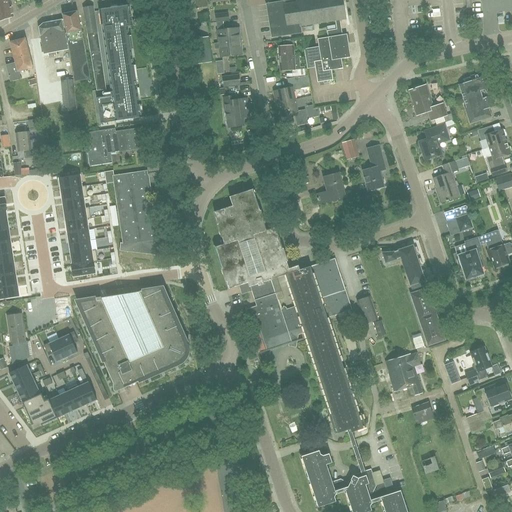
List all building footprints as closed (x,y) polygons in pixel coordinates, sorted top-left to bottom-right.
[(0,0),(0,20),(13,14),(9,0),(0,0)] [(195,0),(197,8),(208,7),(207,0),(195,0)] [(335,20),(336,29),(341,28),(340,20),(346,19),(343,0),(279,0),(280,2),(266,4),(272,37),(301,33),(300,26),(335,20)] [(99,6),(113,92),(97,95),(101,120),(143,114),(128,23),(133,23),(132,14),(126,15),(124,2),(99,6)] [(107,89),(94,6),(84,8),(96,91),(107,89)] [(77,11),(62,14),(67,33),(65,33),(69,49),(74,82),(90,79),(85,49),(84,43),(81,30),(81,29),(77,11)] [(240,40),(239,28),(224,29),(223,21),(229,21),(228,13),(216,15),(217,23),(217,22),(218,30),(219,43),(240,40)] [(43,23),(39,27),(43,45),(41,46),(43,52),(44,51),(44,53),(48,52),(49,55),(57,54),(56,51),(68,49),(62,20),(43,23)] [(342,59),(351,57),(347,34),(342,35),(341,28),(336,29),(327,31),(328,37),(317,39),(321,60),(315,61),(318,82),(334,80),(332,70),(343,68),(342,59)] [(208,37),(192,39),(195,64),(211,62),(208,37)] [(25,38),(10,42),(16,62),(6,65),(10,82),(21,79),(19,71),(33,67),(25,38)] [(220,49),(221,57),(242,54),(240,40),(219,43),(214,43),(215,49),(220,49)] [(283,47),(278,47),(279,59),(281,71),(292,70),(292,72),(292,76),(305,75),(304,69),(305,69),(305,67),(300,67),(299,57),(299,55),(294,55),(293,46),(287,46),(283,47)] [(481,119),(481,121),(492,118),(489,108),(495,106),(483,72),(473,75),(472,78),(469,77),(464,79),(465,82),(459,84),(467,106),(465,107),(470,123),(481,119)] [(239,75),(223,77),(224,86),(240,84),(240,83),(239,75)] [(274,91),(277,104),(295,100),(293,91),(301,89),(300,84),(307,83),(305,76),(298,78),(298,77),(287,79),(289,88),(274,91)] [(74,80),(61,81),(64,111),(76,110),(74,80)] [(451,111),(446,113),(443,103),(433,107),(426,85),(409,91),(415,107),(414,107),(417,115),(428,112),(431,120),(444,116),(446,122),(447,126),(455,123),(454,119),(451,111)] [(247,98),(236,100),(235,96),(224,98),(225,108),(226,108),(229,128),(244,126),(243,118),(249,117),(247,98)] [(298,111),(295,100),(277,104),(277,106),(280,105),(282,117),(286,116),(295,115),(297,126),(308,124),(306,116),(307,116),(305,110),(298,111)] [(320,116),(318,109),(318,108),(315,109),(313,109),(312,105),(306,106),(309,118),(320,116)] [(420,141),(426,159),(441,154),(437,144),(449,140),(444,125),(431,129),(434,137),(420,141)] [(503,129),(503,130),(502,129),(492,132),(489,126),(477,130),(481,141),(487,139),(490,147),(506,141),(505,137),(506,136),(507,135),(505,130),(503,129)] [(90,166),(112,163),(111,153),(146,148),(143,128),(116,132),(115,128),(89,132),(91,144),(86,145),(90,166)] [(33,156),(30,132),(16,134),(18,151),(25,150),(25,157),(33,156)] [(484,149),(487,157),(493,176),(507,171),(505,164),(503,165),(500,157),(511,153),(511,152),(510,147),(509,146),(508,147),(506,141),(490,147),(484,149)] [(349,159),(359,158),(358,147),(352,148),(352,144),(348,144),(349,159)] [(386,169),(380,145),(367,148),(373,168),(363,170),(368,191),(384,187),(380,171),(386,169)] [(35,148),(36,157),(47,156),(46,147),(35,148)] [(455,161),(443,165),(446,174),(433,178),(438,192),(437,192),(441,203),(460,196),(451,173),(458,170),(455,161)] [(155,239),(157,239),(151,198),(149,198),(146,176),(148,176),(147,171),(114,176),(113,170),(104,172),(106,184),(114,182),(119,213),(117,213),(115,203),(110,204),(113,224),(119,223),(117,215),(119,214),(123,243),(121,242),(120,251),(155,255),(158,254),(161,253),(162,250),(163,247),(161,244),(159,242),(155,241),(155,239)] [(346,197),(339,173),(324,177),(328,191),(317,194),(319,204),(346,197)] [(511,178),(511,174),(495,179),(499,191),(511,187),(511,178)] [(80,176),(60,179),(61,190),(82,187),(82,186),(80,176)] [(308,191),(306,183),(310,182),(308,176),(294,180),(296,186),(293,187),(295,194),(308,191)] [(82,187),(61,190),(63,201),(83,198),(83,197),(88,196),(86,186),(82,186),(82,187)] [(249,282),(289,268),(276,227),(267,230),(253,189),(230,197),(233,206),(214,212),(225,244),(216,247),(229,289),(249,282)] [(83,198),(63,201),(65,211),(85,208),(83,198)] [(456,219),(460,232),(473,228),(466,206),(454,210),(457,219),(456,219)] [(85,208),(65,211),(66,222),(87,219),(87,218),(91,218),(89,207),(85,208)] [(87,219),(66,222),(68,233),(88,230),(87,219)] [(8,220),(0,221),(0,232),(9,231),(8,220)] [(88,230),(68,233),(69,243),(90,240),(88,230)] [(9,231),(0,232),(0,243),(11,242),(9,231)] [(509,243),(503,245),(502,245),(497,231),(483,236),(488,250),(486,251),(489,257),(491,256),(495,268),(501,266),(504,267),(508,266),(509,263),(510,263),(507,255),(511,253),(511,245),(511,244),(509,243)] [(476,276),(483,273),(479,259),(481,259),(479,252),(482,251),(478,238),(466,242),(469,253),(458,256),(461,265),(462,265),(467,279),(469,278),(470,280),(476,278),(476,276)] [(90,240),(69,243),(71,254),(92,251),(91,250),(90,240)] [(11,242),(0,243),(0,254),(13,252),(11,242)] [(425,280),(414,245),(405,248),(393,252),(383,253),(386,262),(402,257),(413,290),(424,287),(422,281),(425,280)] [(92,251),(71,254),(73,264),(73,265),(93,262),(93,261),(98,260),(96,250),(91,250),(92,251)] [(13,252),(0,254),(0,265),(14,263),(13,252)] [(256,306),(246,309),(252,324),(258,322),(264,341),(267,351),(289,344),(297,341),(298,335),(305,332),(307,337),(331,413),(329,414),(329,416),(333,428),(333,429),(345,425),(347,430),(348,433),(352,432),(366,427),(362,413),(359,414),(344,367),(340,357),(334,337),(333,334),(328,318),(352,310),(337,264),(330,260),(299,270),(298,265),(289,268),(249,282),(256,306)] [(73,264),(71,264),(73,276),(95,272),(93,262),(73,265),(73,264)] [(14,263),(0,265),(0,276),(16,274),(14,263)] [(0,287),(18,284),(16,274),(0,276),(0,287)] [(0,299),(20,296),(18,284),(0,287),(0,299)] [(102,356),(117,391),(181,363),(181,362),(183,361),(184,360),(185,359),(187,357),(187,356),(188,355),(188,354),(189,352),(189,351),(189,350),(189,348),(188,346),(188,345),(188,344),(187,343),(163,287),(139,291),(139,292),(133,293),(130,287),(105,291),(108,296),(101,298),(101,297),(77,301),(88,322),(88,329),(90,329),(93,336),(94,343),(96,343),(99,350),(100,356),(102,356)] [(428,288),(410,293),(428,346),(445,340),(428,288)] [(68,296),(54,300),(53,300),(56,320),(71,318),(68,296)] [(378,319),(370,296),(357,301),(365,323),(378,319)] [(28,341),(26,341),(21,314),(8,316),(12,343),(14,343),(14,346),(9,346),(12,365),(30,357),(28,341)] [(381,321),(373,324),(378,337),(386,334),(381,321)] [(68,334),(69,335),(59,339),(67,357),(77,352),(72,339),(76,337),(74,332),(68,334)] [(49,356),(53,353),(57,362),(58,361),(67,357),(59,339),(50,344),(49,343),(44,345),(49,356)] [(478,348),(477,350),(471,353),(475,364),(473,365),(475,370),(466,373),(470,385),(480,381),(479,379),(487,376),(484,369),(492,366),(485,347),(483,348),(482,346),(478,348)] [(398,358),(407,388),(413,386),(415,395),(422,393),(415,366),(421,365),(417,353),(411,355),(398,358)] [(394,392),(407,388),(398,358),(386,362),(394,392)] [(40,364),(37,366),(42,377),(45,375),(40,364)] [(27,365),(9,373),(14,383),(18,393),(23,403),(33,424),(40,421),(42,425),(57,418),(67,413),(77,409),(86,404),(96,400),(97,400),(89,382),(88,382),(79,387),(78,384),(78,385),(68,389),(67,389),(68,392),(59,396),(49,400),(49,399),(48,399),(45,401),(42,394),(40,394),(36,385),(31,375),(27,365)] [(64,372),(57,375),(59,380),(66,377),(64,372)] [(50,378),(43,381),(45,387),(52,383),(50,378)] [(470,426),(484,421),(492,417),(488,407),(492,406),(511,399),(505,383),(496,386),(495,384),(476,391),(484,411),(467,418),(470,426)] [(429,401),(412,407),(417,425),(435,418),(429,401)] [(12,411),(2,416),(4,420),(14,415),(12,411)] [(511,415),(509,416),(509,415),(501,418),(501,419),(493,422),(496,429),(504,426),(506,431),(507,431),(508,434),(511,433),(511,415)] [(484,421),(470,426),(473,434),(487,428),(484,421)] [(388,427),(380,429),(387,458),(395,456),(388,427)] [(0,436),(1,439),(9,436),(7,431),(0,433),(0,436)] [(372,493),(377,485),(384,482),(380,470),(372,472),(371,469),(367,470),(368,474),(366,475),(352,432),(348,434),(363,476),(358,478),(354,475),(353,476),(351,479),(351,480),(350,483),(341,479),(332,482),(335,491),(345,488),(348,498),(349,498),(351,502),(349,503),(350,503),(352,511),(353,510),(354,511),(366,511),(372,510),(363,485),(366,484),(369,494),(372,493)] [(506,447),(501,448),(504,454),(511,452),(511,453),(511,440),(504,443),(506,447)] [(479,459),(496,453),(493,445),(476,452),(479,459)] [(318,507),(336,501),(320,450),(302,456),(304,464),(306,464),(307,468),(305,469),(306,469),(308,477),(310,476),(311,481),(309,481),(310,482),(313,489),(314,489),(315,493),(313,494),(314,494),(317,502),(318,501),(320,506),(318,506),(318,507)] [(326,464),(332,462),(329,453),(323,455),(326,464)] [(505,473),(502,462),(486,468),(490,478),(505,473)] [(508,485),(493,491),(495,498),(511,492),(508,485)] [(405,511),(399,493),(381,499),(384,507),(385,507),(387,511),(385,511),(384,511),(405,511)] [(447,511),(446,510),(445,504),(443,500),(433,504),(435,511),(447,511)]
